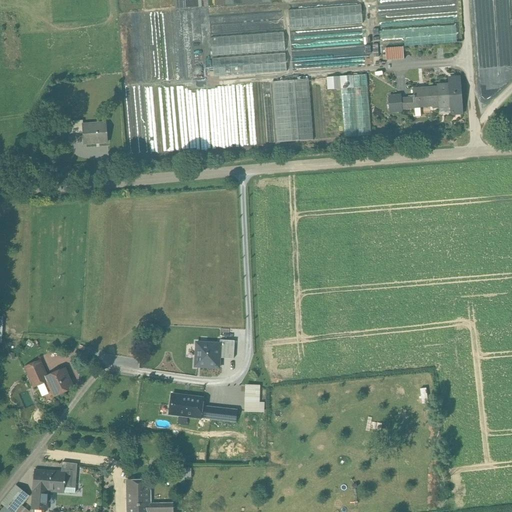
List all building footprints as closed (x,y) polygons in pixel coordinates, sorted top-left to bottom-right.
[(361,5),(289,10),(290,29),(363,23),(361,5)] [(14,13),(2,14),(6,62),(19,61),(15,25),(15,24),(14,13)] [(404,38),(405,45),(457,43),(456,26),(380,29),(381,39),(404,38)] [(284,33),(211,38),(212,56),(285,51),(284,33)] [(404,59),(403,47),(385,48),(386,60),(404,59)] [(321,55),(323,67),(365,63),(363,50),(321,55)] [(285,53),(212,59),(214,77),(286,72),(285,53)] [(295,69),(305,68),(304,58),(294,58),(295,69)] [(371,135),(367,74),(326,77),(327,90),(341,89),(345,137),(371,135)] [(466,114),(463,75),(451,75),(451,85),(439,85),(440,108),(453,108),(454,114),(466,114)] [(313,140),(308,79),(273,82),(278,143),(313,140)] [(439,85),(417,85),(418,107),(440,108),(439,85)] [(403,93),(392,94),(393,111),(405,111),(405,108),(418,107),(416,96),(404,97),(403,93)] [(82,121),(68,123),(69,135),(82,134),(82,126),(83,126),(82,121)] [(83,126),(82,126),(82,134),(83,145),(108,143),(106,124),(83,126)] [(222,345),(195,343),(193,369),(219,371),(222,345)] [(39,361),(26,367),(34,387),(46,382),(43,376),(46,375),(39,361)] [(64,369),(48,377),(51,383),(50,384),(55,396),(65,391),(64,389),(71,385),(64,369)] [(258,386),(246,385),(246,412),(258,412),(258,386)] [(223,409),(202,407),(203,398),(180,395),(181,387),(173,386),(169,415),(201,418),(222,420),(223,409)] [(237,410),(223,409),(222,420),(236,422),(237,410)] [(77,464),(63,462),(62,469),(77,471),(77,464)] [(183,477),(192,476),(191,467),(183,468),(183,477)] [(62,472),(35,470),(33,490),(32,507),(47,508),(48,491),(75,493),(77,471),(62,469),(62,472)] [(149,480),(127,481),(128,504),(150,504),(149,480)] [(29,496),(16,486),(10,494),(23,504),(29,496)] [(16,511),(23,504),(10,494),(1,504),(5,507),(11,511),(16,511)] [(173,511),(173,503),(150,504),(149,511),(173,511)]
